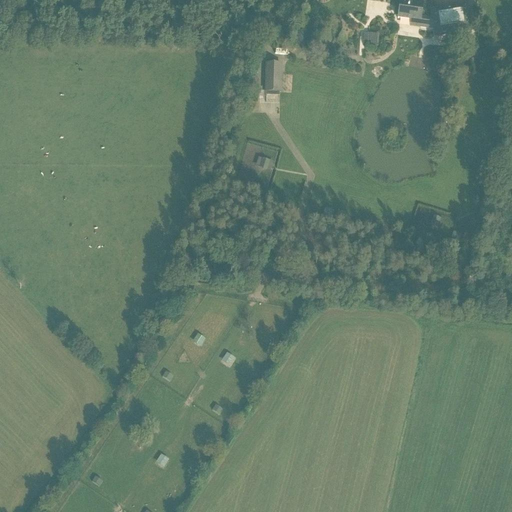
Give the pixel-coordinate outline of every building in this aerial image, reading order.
[(397,18),(397,20),(411,22),(420,23),(419,28),(435,30),(453,28),(454,34),(470,31),(466,6),(432,12),(433,20),(421,18),(423,6),(422,6),(415,5),(400,3),(399,5),(397,18)] [(371,35),(370,47),(379,47),(379,35),(371,35)] [(264,94),(266,94),(266,97),(279,97),(279,94),(281,94),(282,65),(265,64),(264,94)] [(250,168),(258,171),(262,163),(254,160),(250,168)] [(425,216),(422,225),(429,228),(433,219),(425,216)] [(451,241),(459,244),(461,235),(454,232),(451,241)] [(186,341),(192,347),(199,341),(192,334),(186,341)] [(214,360),(221,366),(228,359),(221,352),(214,360)] [(212,415),(215,409),(209,406),(205,412),(212,415)] [(155,455),(149,462),(157,468),(163,461),(155,455)]
